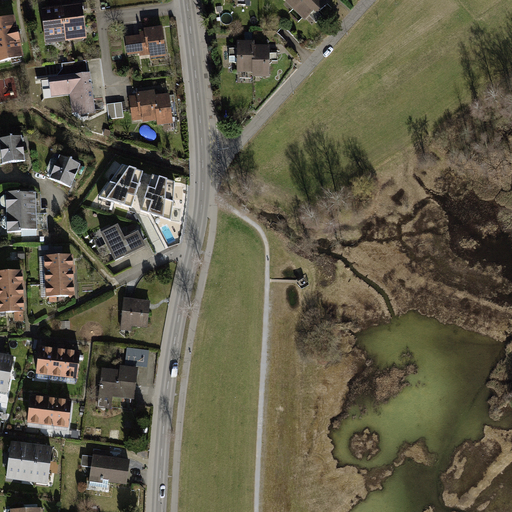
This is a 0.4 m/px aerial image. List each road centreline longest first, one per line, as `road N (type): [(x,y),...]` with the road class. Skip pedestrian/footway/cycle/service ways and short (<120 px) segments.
road 1 (tertiary): [(203,151),(203,202),(168,371),(158,511)]
road 2 (residential): [(369,0),(235,145),(203,151)]
road 3 (track): [(60,224),(104,168),(94,151),(27,126),(0,128)]
road 4 (tertiary): [(186,0),(203,151)]
